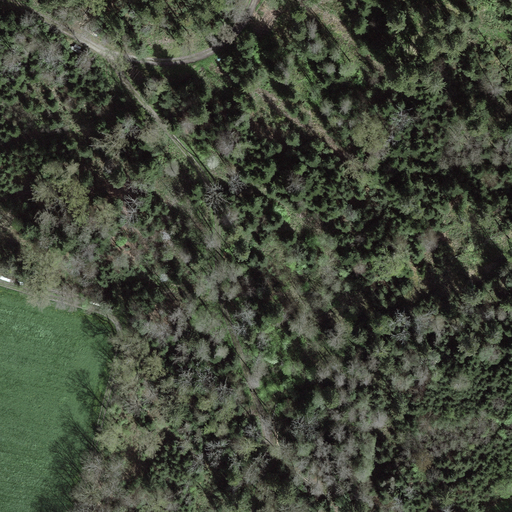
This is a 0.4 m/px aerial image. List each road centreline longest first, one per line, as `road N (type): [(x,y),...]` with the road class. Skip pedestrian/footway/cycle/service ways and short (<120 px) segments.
road 1 (track): [(123,55),(211,184),(220,299),(277,437),(253,511)]
road 2 (track): [(0,285),(108,318),(131,340),(73,511)]
road 3 (track): [(0,2),(123,55),(181,63),(224,48),(256,0)]
